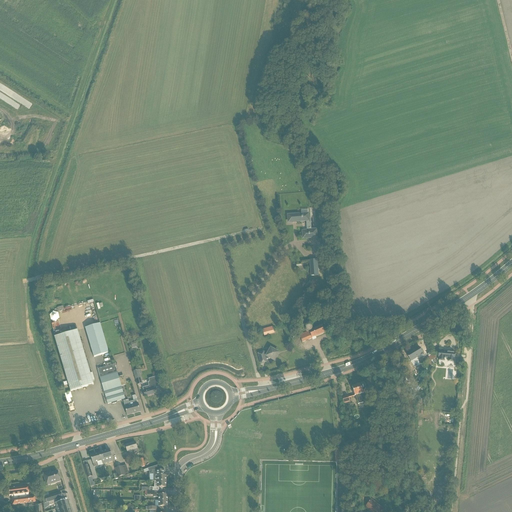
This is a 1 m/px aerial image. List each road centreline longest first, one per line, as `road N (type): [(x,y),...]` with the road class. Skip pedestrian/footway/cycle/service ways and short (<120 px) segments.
road 1 (primary): [(257,390),(383,350),(511,263)]
road 2 (track): [(454,511),(471,305)]
